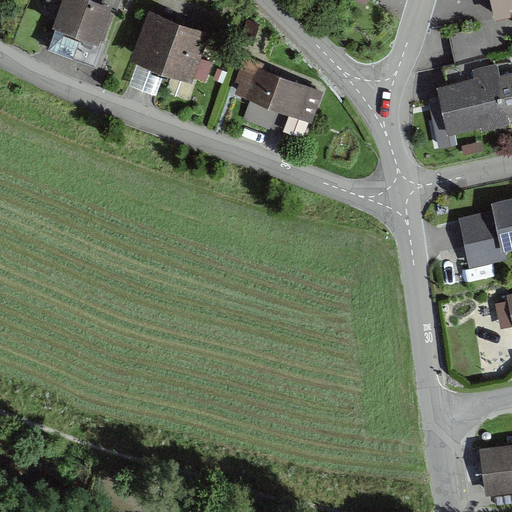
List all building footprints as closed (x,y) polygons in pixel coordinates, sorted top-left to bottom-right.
[(48,0),(58,3),(52,20),(102,38),(114,3),(106,0),(48,0)] [(511,0),(497,0),(501,15),(511,12),(511,0)] [(221,34),(151,13),(137,60),(207,81),(221,34)] [(485,27),(451,34),(458,64),(491,57),(485,27)] [(332,92),(253,62),(240,94),(257,101),(250,119),(313,142),(332,92)] [(479,78),(445,86),(456,138),(511,125),(511,74),(505,76),(503,65),(477,70),(479,78)] [(511,200),(503,202),(511,238),(511,200)] [(511,444),(488,448),(497,498),(511,495),(511,444)]
